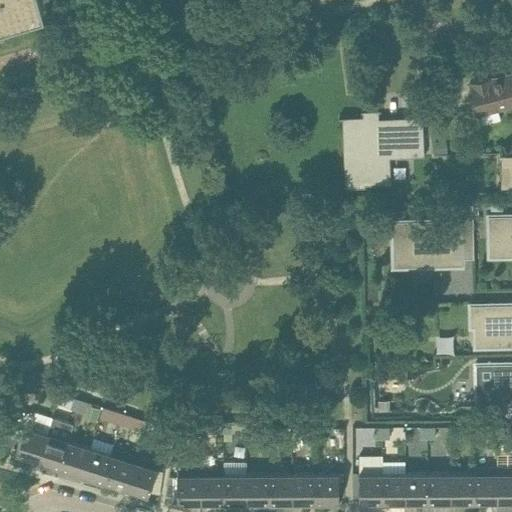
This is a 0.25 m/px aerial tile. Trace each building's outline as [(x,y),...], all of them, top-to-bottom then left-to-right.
[(0,0),(0,12),(42,0),(0,0)] [(310,61),(269,68),(272,82),(312,75),(310,61)] [(469,82),(477,115),(511,106),(511,70),(488,76),(469,82)] [(421,153),(421,147),(424,147),(422,115),(377,117),(376,108),(362,109),(362,115),(345,115),(345,141),(362,141),(363,164),(346,165),(347,184),(386,182),(391,182),(390,156),(424,154),(424,153),(421,153)] [(511,155),(501,155),(501,189),(511,188),(511,155)] [(440,262),(449,262),(462,261),(461,228),(473,227),(473,202),(459,203),(459,218),(392,220),(393,250),(410,250),(410,265),(440,265),(440,262)] [(511,213),(488,214),(488,240),(505,240),(506,255),(511,254),(511,213)] [(511,302),(486,303),(486,325),(475,325),(475,346),(511,344),(511,302)] [(511,403),(511,361),(491,362),(492,377),(476,378),(476,405),(511,403)] [(32,389),(36,378),(28,375),(24,386),(32,389)] [(70,408),(77,410),(80,398),(73,396),(70,408)] [(80,398),(77,410),(83,412),(87,401),(80,398)] [(100,407),(91,405),(87,418),(95,421),(100,407)] [(18,407),(10,434),(20,437),(14,455),(36,462),(38,458),(51,415),(30,408),(29,411),(18,407)] [(121,424),(124,412),(117,410),(113,421),(121,424)] [(124,412),(121,424),(128,426),(132,415),(124,412)] [(68,438),(74,422),(51,415),(38,458),(36,462),(58,469),(60,465),(68,438)] [(166,439),(169,426),(162,425),(159,437),(166,439)] [(181,439),(183,427),(176,426),(174,438),(181,439)] [(82,472),(91,445),(68,438),(60,465),(58,469),(81,477),(82,472)] [(82,472),(81,477),(103,484),(104,479),(113,452),(91,445),(82,472)] [(126,486),(127,481),(136,455),(114,448),(113,452),(104,479),(126,486)] [(147,493),(157,462),(136,455),(127,481),(126,486),(147,493)] [(381,455),(358,455),(358,504),(382,504),(382,498),(381,471),(381,455)] [(497,466),(473,466),(473,471),(474,498),(474,499),(497,499),(497,493),(497,466)] [(511,466),(497,466),(497,493),(497,499),(511,498),(511,466)] [(199,467),(176,467),(176,500),(200,500),(199,467)] [(224,467),(222,467),(199,467),(200,500),(223,500),(222,472),(224,472),(224,467)] [(405,498),(405,471),(381,471),(382,498),(382,504),(405,504),(405,498)] [(428,498),(428,471),(405,471),(405,498),(405,504),(428,504),(428,498)] [(451,498),(451,471),(428,471),(428,498),(428,504),(451,504),(451,498)] [(474,498),(473,471),(451,471),(451,498),(451,504),(474,504),(474,499),(474,498)] [(246,472),(224,472),(222,472),(223,500),(223,505),(246,505),(246,472)] [(269,505),(269,472),(246,472),(246,505),(269,505)] [(292,504),(292,472),(269,472),(269,505),(292,504)] [(315,504),(315,472),(292,472),(292,504),(315,504)] [(338,504),(338,472),(315,472),(315,504),(338,504)]
